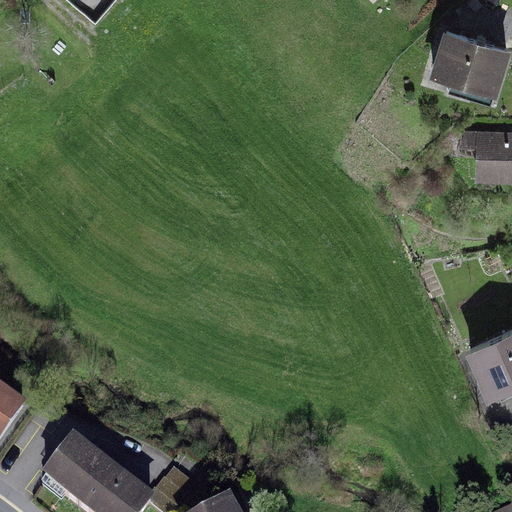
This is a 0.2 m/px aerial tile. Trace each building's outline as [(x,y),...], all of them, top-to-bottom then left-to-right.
[(442,28),(421,76),(491,106),(511,59),(442,28)] [(511,128),(465,129),(466,179),(511,178),(511,128)] [(511,324),(465,352),(495,402),(511,392),(511,324)] [(38,399),(0,374),(0,428),(12,437),(38,399)] [(151,511),(166,494),(85,427),(55,463),(113,511),(151,511)] [(254,511),(237,483),(194,509),(195,511),(254,511)]
